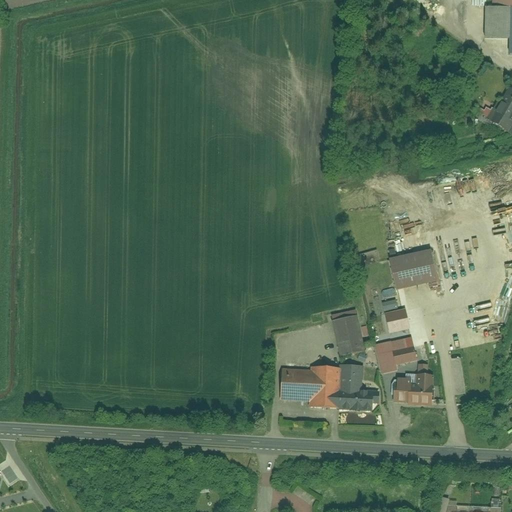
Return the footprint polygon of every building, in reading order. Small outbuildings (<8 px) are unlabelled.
[(511,0),(492,0),(492,14),(483,16),(484,48),(507,47),(509,61),(511,61),(511,0)] [(511,130),(511,89),(492,121),(511,133),(511,130)] [(432,250),(391,258),(399,291),(440,282),(432,250)] [(382,313),(397,309),(394,301),(380,305),(382,313)] [(364,353),(355,312),(329,317),(337,358),(364,353)] [(401,331),(400,315),(383,316),(384,333),(401,331)] [(374,346),(380,376),(397,373),(395,366),(416,362),(413,348),(406,349),(405,340),(374,346)] [(342,365),(342,368),(340,410),(374,412),(375,402),(380,403),(380,392),(364,392),(365,367),(342,365)] [(313,370),(283,368),(282,400),(311,402),(311,408),(340,410),(342,368),(313,367),(313,370)] [(418,379),(398,378),(396,405),(434,407),(435,377),(418,375),(418,379)]
